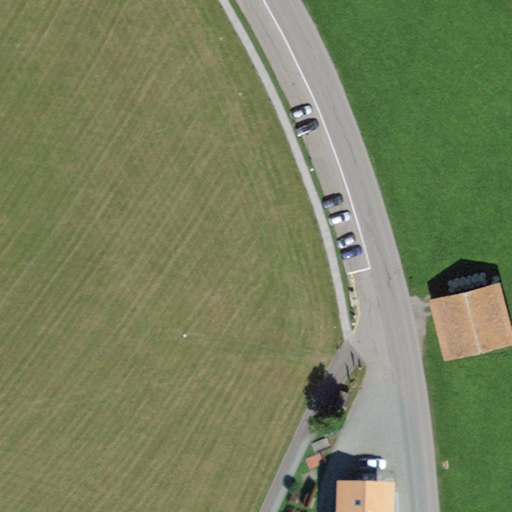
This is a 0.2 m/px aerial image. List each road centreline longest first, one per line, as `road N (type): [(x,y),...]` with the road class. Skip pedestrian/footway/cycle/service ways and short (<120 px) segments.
road 1 (tertiary): [(285,0),(335,100),(404,331)]
road 2 (residential): [(268,511),(345,358),(404,331)]
road 3 (tertiary): [(404,331),(423,511)]
